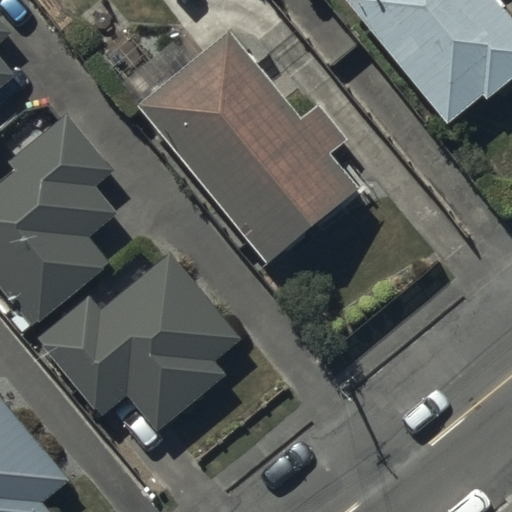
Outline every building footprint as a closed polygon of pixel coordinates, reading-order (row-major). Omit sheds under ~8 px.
[(346,0),(449,120),(483,91),(488,97),(511,75),(511,15),(499,0),(346,0)] [(0,33),(6,28),(0,21),(0,83),(15,72),(0,53),(0,33)] [(181,31),(120,79),(266,262),(358,189),(327,150),(343,137),(319,107),(301,121),(228,30),(199,53),(181,31)] [(112,166),(68,112),(10,159),(16,167),(0,179),(0,287),(31,326),(107,264),(85,237),(116,211),(92,182),(112,166)] [(91,298),(40,337),(102,415),(128,394),(157,430),(229,374),(216,358),(240,340),(169,251),(98,307),(91,298)] [(69,480),(0,398),(0,511),(49,511),(42,503),(69,480)]
